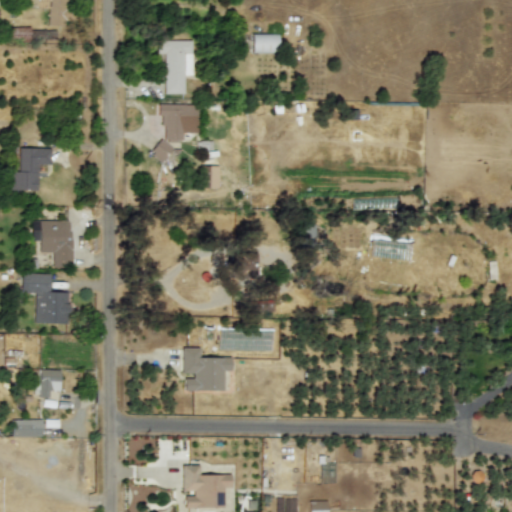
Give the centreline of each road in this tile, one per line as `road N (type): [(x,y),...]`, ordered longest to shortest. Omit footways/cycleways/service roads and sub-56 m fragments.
road 1 (residential): [(110,0),(113,511)]
road 2 (residential): [(450,426),(112,424)]
